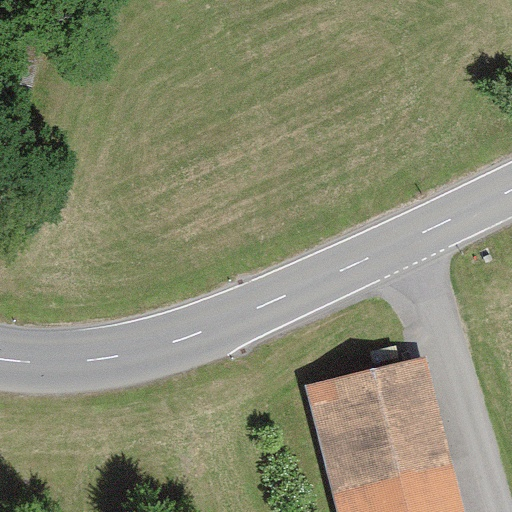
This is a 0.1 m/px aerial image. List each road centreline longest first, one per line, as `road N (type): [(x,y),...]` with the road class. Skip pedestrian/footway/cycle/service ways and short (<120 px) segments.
road 1 (tertiary): [(511,190),(183,339),(109,359),(0,358)]
road 2 (track): [(421,234),(500,511)]
